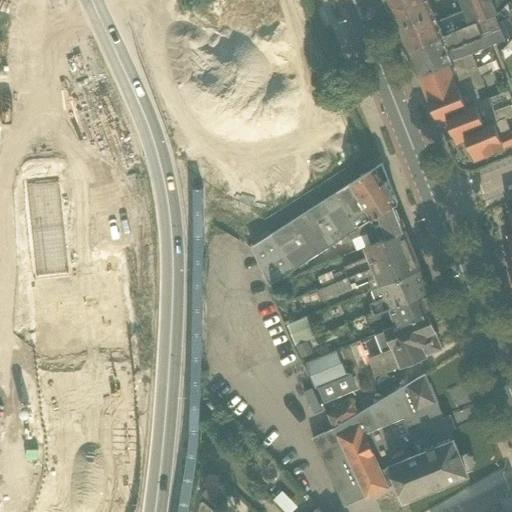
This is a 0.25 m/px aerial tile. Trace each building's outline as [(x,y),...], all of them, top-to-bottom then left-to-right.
[(388,0),(392,9),(415,0),(388,0)] [(433,12),(428,0),(415,0),(392,9),(399,26),(433,12)] [(495,15),(498,13),(492,0),(460,0),(465,9),(471,24),(495,14),(495,15)] [(433,12),(399,26),(409,50),(471,24),(465,9),(437,20),(433,12)] [(498,23),(495,15),(495,14),(471,24),(409,50),(419,75),(449,62),(452,61),(473,52),(473,53),(489,46),(505,40),(505,39),(498,23)] [(511,28),(508,19),(498,23),(505,39),(511,35),(511,28)] [(428,97),(481,75),(477,66),(478,66),(473,53),(473,52),(452,61),(449,62),(419,75),(428,97)] [(428,97),(438,120),(447,116),(482,101),(477,88),(485,85),(481,75),(428,97)] [(490,98),(482,101),(447,116),(451,127),(449,130),(451,136),(455,137),(456,138),(465,135),(507,118),(511,116),(511,108),(511,105),(496,112),(490,98)] [(511,131),(507,118),(465,135),(474,157),(486,153),(486,154),(511,144),(511,131)] [(383,162),(383,163),(369,171),(253,246),(272,287),(351,235),(399,203),(383,162)] [(372,245),(410,230),(399,203),(351,235),(353,241),(368,235),(372,245)] [(345,267),(346,269),(335,273),(338,282),(351,276),(418,251),(410,230),(372,245),(373,245),(366,248),(370,257),(345,267)] [(373,289),(381,286),(382,287),(382,286),(423,270),(422,269),(425,268),(418,251),(351,276),(338,282),(320,289),(323,299),(370,281),(373,289)] [(424,273),(423,270),(382,286),(387,296),(371,303),(375,312),(375,314),(430,290),(428,285),(430,282),(427,275),(424,273)] [(197,273),(167,278),(169,291),(199,286),(197,273)] [(428,313),(427,310),(436,306),(439,303),(436,296),(433,296),(430,290),(375,314),(375,312),(366,316),(371,326),(391,319),(389,314),(392,312),(398,325),(428,313)] [(427,355),(426,354),(433,352),(427,335),(435,331),(428,313),(398,325),(376,334),(384,352),(394,348),(401,366),(427,355)] [(296,344),(315,336),(308,317),(289,324),(296,344)] [(314,353),(308,340),(297,346),(303,358),(314,353)] [(305,363),(315,388),(348,375),(337,350),(305,363)] [(201,380),(201,361),(181,360),(180,380),(201,380)] [(399,482),(406,499),(432,488),(437,490),(446,487),(448,482),(468,473),(468,471),(474,469),(476,462),(474,456),(467,453),(461,455),(455,439),(453,440),(439,404),(439,403),(427,373),(359,413),(359,412),(334,426),(335,427),(312,438),(335,489),(337,488),(345,506),(366,497),(399,482)] [(222,407),(213,398),(207,404),(216,413),(222,407)] [(334,426),(359,412),(351,400),(327,414),(334,426)] [(224,449),(214,438),(204,448),(214,458),(224,449)] [(207,483),(219,485),(221,475),(208,473),(207,483)] [(202,495),(212,503),(218,496),(208,488),(202,495)] [(200,503),(198,511),(215,511),(203,501),(200,503)]
